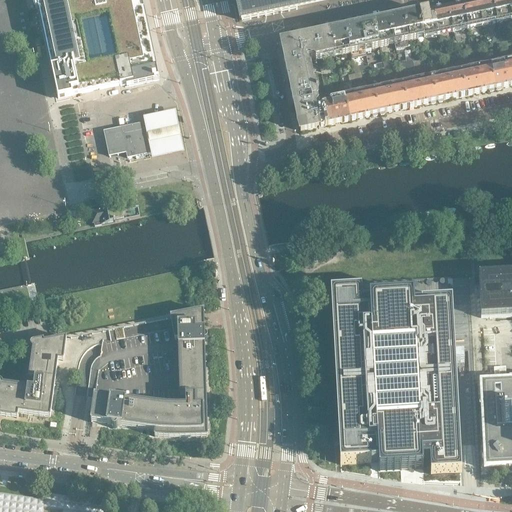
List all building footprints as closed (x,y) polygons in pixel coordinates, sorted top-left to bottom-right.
[(156,69),(141,0),(36,0),(59,105),(128,91),(159,84),(156,69)] [(281,14),(297,10),(329,4),(327,0),(237,0),(240,11),(242,22),(266,17),(281,14)] [(497,22),(492,0),(490,0),(478,3),(482,25),(497,22)] [(511,19),(507,0),(492,0),(497,22),(511,19)] [(482,25),(478,3),(463,6),(468,28),(482,25)] [(468,28),(463,6),(448,9),(453,31),(468,28)] [(453,31),(448,9),(434,12),(438,35),(453,31)] [(438,35),(434,12),(419,15),(424,38),(438,35)] [(424,38),(419,15),(404,18),(409,43),(417,41),(417,38),(423,37),(423,38),(424,38)] [(409,43),(404,18),(390,22),(394,43),(401,42),(402,44),(409,43)] [(394,43),(390,22),(375,25),(380,49),(388,47),(387,45),(394,43)] [(380,49),(375,25),(360,28),(365,50),(372,48),(372,51),(380,49)] [(365,50),(360,28),(346,31),(351,55),(359,54),(358,51),(365,50)] [(351,55),(346,31),(331,34),(336,56),(343,54),(343,57),(351,55)] [(312,84),(310,77),(308,64),(305,63),(304,58),(308,58),(310,59),(313,59),(315,60),(336,56),(331,34),(282,44),(301,132),(334,125),(330,106),(322,108),(321,111),(316,112),(315,107),(316,104),(315,99),(317,99),(314,84),(312,84)] [(511,87),(511,64),(511,62),(503,64),(508,88),(511,87)] [(508,88),(503,64),(496,65),(496,68),(489,69),(494,91),(508,88)] [(494,91),(489,69),(482,71),(482,68),(474,70),(479,94),(494,91)] [(479,94),(474,70),(467,72),(467,74),(460,75),(465,97),(479,94)] [(465,97),(460,75),(453,77),(453,74),(445,76),(450,101),(465,97)] [(450,101),(445,76),(437,78),(438,80),(431,82),(436,104),(450,101)] [(436,104),(431,82),(424,83),(424,81),(416,82),(421,107),(436,104)] [(421,107),(416,82),(408,84),(409,86),(402,88),(407,110),(421,107)] [(407,110),(402,88),(395,89),(395,87),(387,88),(392,113),(407,110)] [(392,113),(387,88),(379,90),(380,92),(373,94),(378,116),(392,113)] [(378,116),(373,94),(366,95),(366,93),(358,95),(363,119),(378,116)] [(363,119),(358,95),(350,96),(351,99),(344,100),(344,101),(349,122),(363,119)] [(349,122),(344,101),(330,104),(330,106),(334,125),(349,122)] [(105,130),(110,156),(128,153),(129,158),(152,154),(153,158),(186,152),(178,110),(145,116),(146,123),(105,130)] [(140,218),(138,210),(139,209),(136,209),(136,210),(127,211),(127,209),(126,210),(122,210),(121,206),(116,207),(107,209),(106,201),(99,203),(98,199),(97,199),(89,201),(90,208),(98,206),(99,209),(99,211),(98,211),(98,212),(97,212),(92,213),(93,219),(94,227),(102,226),(140,218)] [(511,274),(504,275),(504,274),(479,276),(481,319),(511,317),(511,274)] [(460,446),(455,353),(452,303),(421,305),(422,327),(411,327),(410,313),(374,315),(375,329),(364,330),(362,292),(331,293),(340,465),(340,466),(371,464),(371,463),(370,442),(381,441),(381,443),(381,445),(381,446),(381,448),(382,450),(382,451),(383,453),(384,454),(385,455),(386,455),(386,456),(387,457),(389,457),(390,458),(391,458),(393,458),(394,457),(396,457),(397,456),(398,456),(399,455),(399,454),(400,455),(400,456),(401,456),(401,457),(402,457),(403,457),(404,457),(405,456),(406,455),(407,454),(407,453),(407,452),(406,451),(407,450),(410,451),(411,451),(412,451),(413,451),(413,450),(414,450),(415,449),(416,448),(417,448),(417,447),(417,446),(418,445),(418,444),(418,443),(418,439),(429,438),(431,477),(461,475),(460,446)] [(178,408),(167,407),(156,406),(96,398),(93,424),(111,426),(111,429),(113,430),(115,430),(117,429),(118,427),(155,432),(155,438),(169,439),(180,439),(217,439),(214,346),(213,330),(213,311),(173,320),(175,325),(179,347),(180,398),(186,397),(186,407),(178,408)] [(180,398),(179,347),(175,325),(173,320),(104,332),(96,398),(156,406),(167,407),(178,408),(186,407),(186,397),(180,398)] [(50,418),(55,382),(58,361),(64,362),(67,340),(55,342),(44,344),(44,341),(33,343),(32,344),(31,344),(31,345),(31,346),(30,346),(30,347),(31,347),(31,348),(31,349),(32,349),(33,350),(29,379),(35,380),(34,389),(11,386),(4,385),(3,383),(1,382),(0,381),(0,416),(17,419),(18,414),(50,418)] [(511,380),(480,382),(484,468),(511,466),(511,380)] [(104,511),(105,502),(38,493),(37,500),(5,495),(0,494),(0,511),(104,511)]
